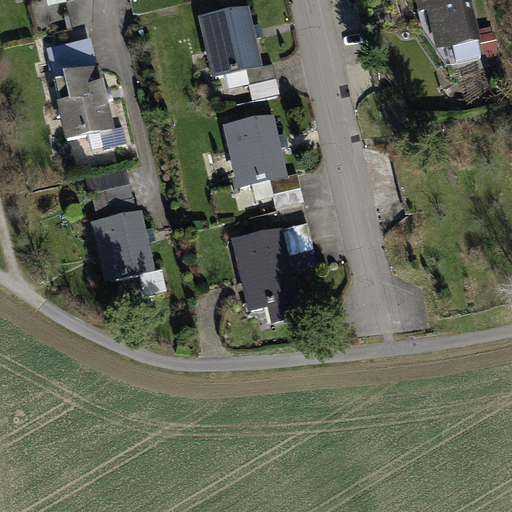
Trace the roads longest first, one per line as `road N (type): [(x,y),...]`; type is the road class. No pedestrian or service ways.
road 1 (track): [(0,279),(137,355),(193,367),(326,362),(511,326)]
road 2 (residential): [(305,0),(377,310)]
